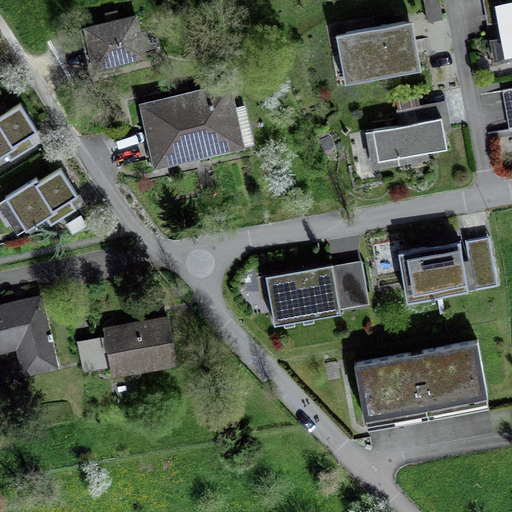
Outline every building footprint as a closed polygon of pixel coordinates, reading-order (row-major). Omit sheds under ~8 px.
[(511,4),(485,8),(492,60),(511,57),(511,4)] [(415,22),(335,33),(343,87),(422,76),(415,22)] [(96,64),(140,57),(135,27),(91,34),(96,64)] [(230,93),(146,106),(156,163),(239,149),(230,93)] [(18,106),(0,116),(0,156),(36,136),(18,106)] [(446,150),(441,121),(374,132),(379,161),(446,150)] [(59,173),(10,202),(27,231),(76,202),(59,173)] [(490,237),(404,252),(413,302),(499,287),(490,237)] [(360,265),(255,279),(261,323),(366,309),(360,265)] [(53,361),(40,302),(0,311),(0,354),(22,350),(26,367),(53,361)] [(166,321),(104,333),(112,374),(174,362),(166,321)] [(475,350),(354,365),(360,414),(482,399),(475,350)]
